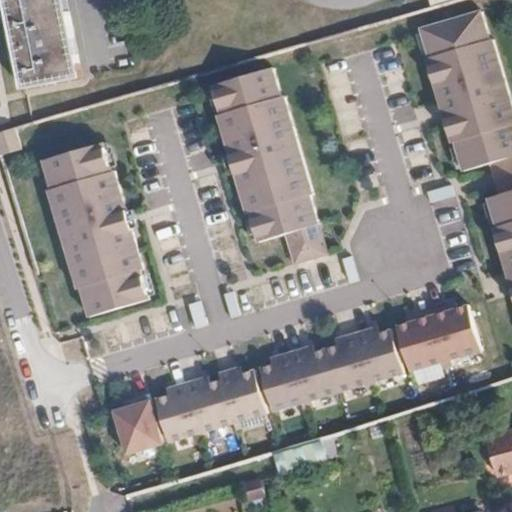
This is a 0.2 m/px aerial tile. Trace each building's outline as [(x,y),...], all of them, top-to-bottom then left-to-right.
[(63,0),(4,0),(18,87),(76,78),(63,0)] [(483,9),(420,28),(429,56),(426,57),(452,143),(456,142),(464,171),(492,163),(502,196),(488,201),(497,230),(494,230),(511,288),(511,87),(496,36),(491,37),(483,9)] [(275,67),(213,86),(221,114),(216,116),(244,212),(249,210),(258,239),(286,231),(296,264),(330,255),(312,192),(314,191),(287,95),(284,96),(275,67)] [(0,130),(0,154),(0,155),(23,147),(16,125),(0,130)] [(104,141),(42,159),(50,188),(47,189),(75,285),(78,284),(86,313),(149,295),(140,266),(145,265),(117,169),(112,170),(104,141)] [(401,331),(413,374),(481,355),(468,312),(401,331)] [(392,333),(262,370),(275,413),(404,376),(392,333)] [(254,372),(157,399),(170,443),(266,416),(254,372)] [(152,401),(115,411),(127,455),(164,444),(152,401)] [(511,430),(492,436),(502,475),(511,472),(511,430)] [(280,472),(339,454),(333,436),(275,454),(280,472)]
